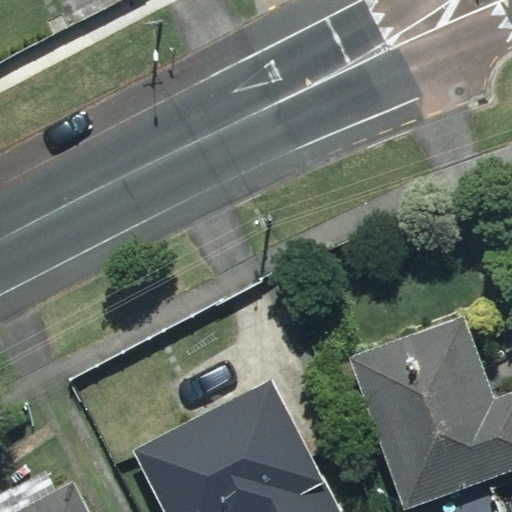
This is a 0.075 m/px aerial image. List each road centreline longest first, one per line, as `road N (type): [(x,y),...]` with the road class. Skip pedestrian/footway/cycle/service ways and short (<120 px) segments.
road 1 (secondary): [(0,242),(385,38)]
road 2 (secondary): [(511,1),(385,38)]
